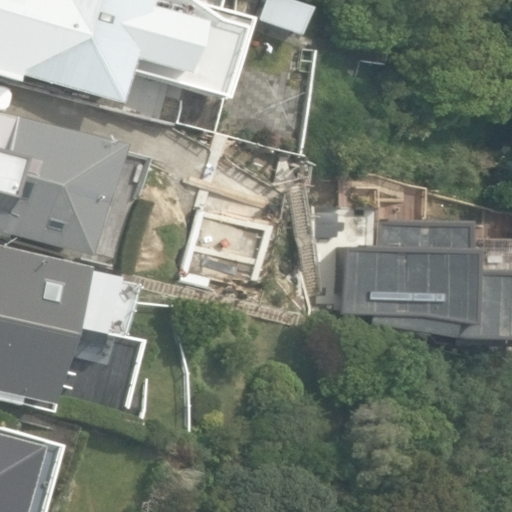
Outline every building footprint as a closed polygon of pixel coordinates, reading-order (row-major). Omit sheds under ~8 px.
[(0,0),(0,71),(109,105),(123,60),(173,75),(190,19),(141,4),(142,0),(0,0)] [(278,0),(260,0),(252,24),(292,39),(303,9),(278,0)] [(15,87),(0,82),(0,235),(79,258),(111,144),(7,115),(15,87)] [(77,268),(0,249),(0,398),(10,401),(12,395),(48,403),(65,330),(91,336),(104,279),(76,272),(77,268)] [(0,511),(14,511),(33,445),(0,435),(0,511)]
